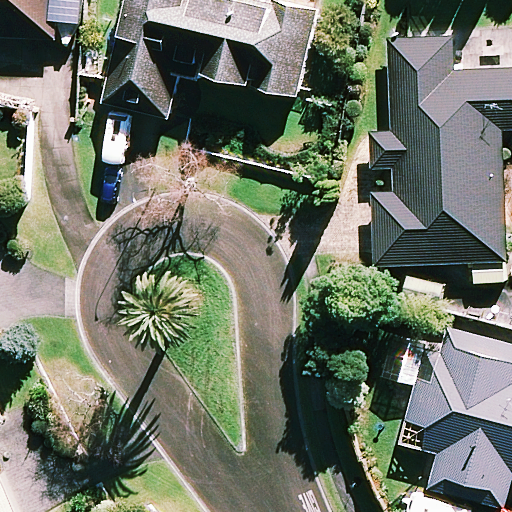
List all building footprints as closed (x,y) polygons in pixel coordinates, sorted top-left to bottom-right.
[(0,0),(0,32),(89,34),(89,0),(0,0)] [(308,0),(136,0),(113,98),(176,114),(189,62),(302,90),(323,4),(308,0)] [(380,125),(383,259),(479,256),(479,281),(511,280),(511,214),(510,123),(511,122),(511,30),(396,34),(398,125),(380,125)] [(511,340),(455,324),(441,377),(427,373),(419,399),(416,413),(436,419),(430,440),(446,445),(436,482),(511,502),(511,496),(511,340)] [(0,422),(9,418),(0,399),(0,511),(24,511),(0,459),(0,422)]
